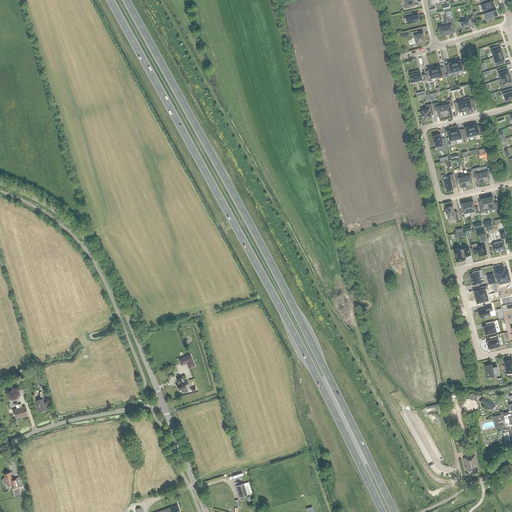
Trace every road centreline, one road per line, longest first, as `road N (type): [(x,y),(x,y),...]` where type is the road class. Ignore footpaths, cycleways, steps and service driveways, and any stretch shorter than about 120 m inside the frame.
road 1 (trunk): [(108,0),(280,308),(381,511)]
road 2 (trunk): [(393,511),(262,246),(127,0)]
road 3 (tertiary): [(162,402),(86,238),(49,206),(0,182)]
road 4 (track): [(463,480),(428,472),(371,369),(341,275)]
road 5 (residential): [(511,183),(440,196),(423,137),(428,127),(511,106)]
road 6 (unclassified): [(0,449),(53,425),(162,402)]
road 7 (residential): [(511,350),(478,352),(459,279),(466,267),(511,257)]
